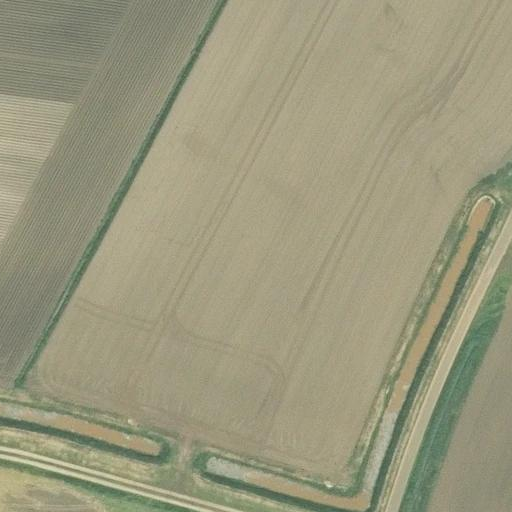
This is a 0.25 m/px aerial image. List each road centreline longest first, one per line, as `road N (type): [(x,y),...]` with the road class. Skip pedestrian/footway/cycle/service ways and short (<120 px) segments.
road 1 (unclassified): [(389,511),(422,416),(511,222)]
road 2 (track): [(0,451),(225,511)]
